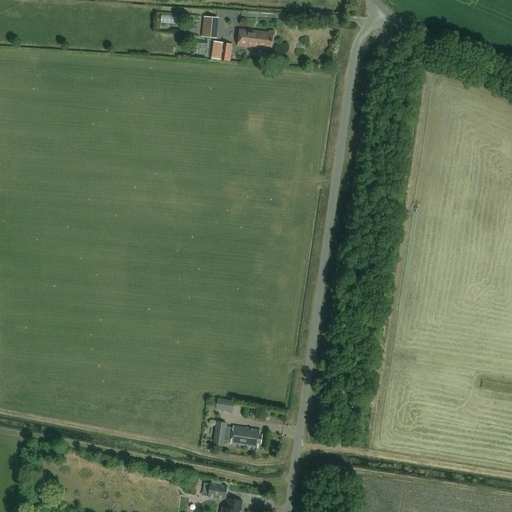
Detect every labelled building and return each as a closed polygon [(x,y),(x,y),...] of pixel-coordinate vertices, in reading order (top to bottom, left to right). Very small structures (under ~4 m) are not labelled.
[(162,24),(178,24),(178,15),(162,15),(162,24)] [(202,36),(217,38),(220,18),(205,16),(202,36)] [(237,47),(271,50),(272,36),(274,36),(274,32),(268,32),(268,33),(239,30),(237,47)] [(214,43),(211,60),(230,62),(233,45),(214,43)] [(223,400),(221,411),(232,413),(234,402),(223,400)] [(258,436),(259,431),(232,427),(232,430),(223,429),(224,424),(216,423),(213,446),(220,447),(221,439),(231,441),(231,444),(256,447),(257,444),(260,444),(261,436),(258,436)] [(212,448),(212,439),(202,439),(202,448),(212,448)] [(208,497),(220,499),(225,500),(227,488),(210,485),(208,497)] [(240,511),(241,501),(228,499),(227,509),(222,508),(221,511),(239,511),(240,511)]
